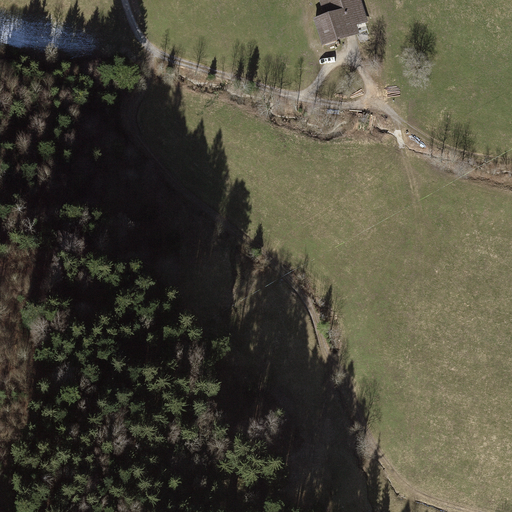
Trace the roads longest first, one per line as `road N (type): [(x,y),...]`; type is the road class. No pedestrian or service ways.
road 1 (track): [(472,511),(400,483),(373,451),(347,381),(327,359),(296,290),(132,135),(129,115),(153,56)]
road 2 (track): [(511,160),(453,151),(374,107),(328,108),(153,56)]
road 3 (track): [(393,119),(422,220),(422,268)]
